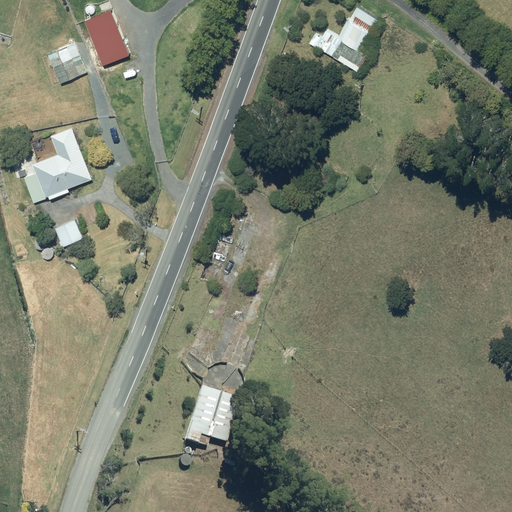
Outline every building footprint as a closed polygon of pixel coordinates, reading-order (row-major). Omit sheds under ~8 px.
[(319,30),(313,40),(363,71),(374,53),(365,48),(383,19),(358,4),(339,34),(330,28),(326,34),(319,30)] [(94,36),(54,51),(66,81),(106,66),(94,36)] [(98,177),(77,123),(55,131),(63,152),(39,161),(43,170),(28,176),(38,201),(55,195),(56,198),(76,190),(74,186),(98,177)] [(87,235),(78,219),(58,230),(67,246),(87,235)] [(230,441),(239,396),(198,388),(187,441),(210,446),(212,437),(230,441)]
